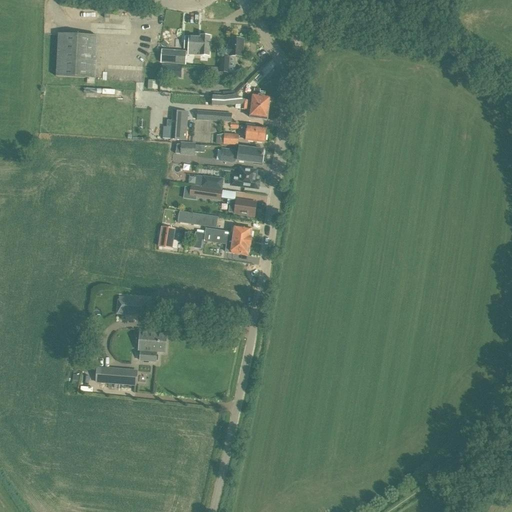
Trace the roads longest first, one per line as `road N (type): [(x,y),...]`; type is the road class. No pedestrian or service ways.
road 1 (unclassified): [(211,511),(267,252),(287,68)]
road 2 (unclassified): [(300,23),(420,34),(511,91)]
road 3 (unknown): [(195,4),(177,26),(135,37),(74,21),(60,0)]
